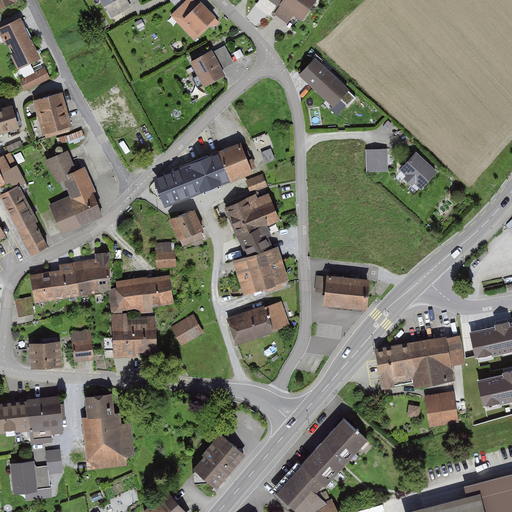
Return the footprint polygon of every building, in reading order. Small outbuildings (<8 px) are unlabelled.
[(14,0),(0,0),(0,10),(17,4),(14,0)] [(128,0),(98,0),(103,8),(106,7),(113,20),(133,9),(128,0)] [(194,0),(185,0),(169,16),(194,42),(210,26),(213,29),(220,22),(198,0),(196,2),(194,0)] [(283,0),(275,14),(288,23),(293,14),(301,20),(313,0),(283,0)] [(0,41),(4,39),(18,68),(37,58),(18,19),(0,27),(0,41)] [(224,46),(211,52),(221,70),(233,63),(224,46)] [(210,49),(187,60),(201,85),(223,74),(221,70),(211,52),(210,49)] [(315,59),(301,74),(334,105),(340,98),(348,106),(356,97),(315,59)] [(60,93),(30,102),(40,135),(70,126),(60,93)] [(0,133),(17,127),(7,100),(0,103),(0,133)] [(241,145),(157,178),(167,203),(251,170),(241,145)] [(387,148),(365,149),(366,173),(388,172),(387,148)] [(271,149),(263,152),(266,162),(275,159),(271,149)] [(60,234),(105,215),(84,165),(74,170),(66,151),(46,159),(55,181),(61,179),(69,197),(48,205),(60,234)] [(0,192),(20,182),(25,180),(11,152),(5,155),(4,153),(0,154),(0,192)] [(416,154),(400,172),(406,177),(403,180),(412,187),(414,185),(421,191),(437,173),(416,154)] [(266,185),(263,177),(249,182),(252,190),(266,185)] [(0,192),(31,254),(49,245),(37,221),(39,220),(20,182),(0,192)] [(227,206),(249,255),(270,245),(262,226),(280,218),(271,199),(262,203),(257,192),(227,206)] [(191,210),(169,218),(181,246),(202,238),(191,210)] [(174,241),(152,243),(154,268),(175,267),(174,241)] [(240,258),(250,289),(267,284),(269,289),(283,285),(272,248),(240,258)] [(62,271),(33,277),(37,301),(81,295),(110,288),(109,254),(97,255),(98,260),(75,263),(75,265),(61,266),(62,271)] [(365,279),(323,275),(321,304),(362,308),(365,279)] [(169,276),(114,280),(115,290),(110,290),(112,312),(132,311),(132,315),(151,313),(150,304),(171,303),(169,276)] [(19,315),(36,313),(34,296),(18,297),(19,315)] [(228,320),(236,346),(291,329),(283,303),(228,320)] [(111,314),(112,356),(154,355),(153,316),(128,317),(128,313),(111,314)] [(194,315),(172,328),(183,346),(204,333),(194,315)] [(496,327),(471,333),(477,356),(492,352),(493,355),(511,350),(511,323),(510,324),(509,321),(496,325),(496,327)] [(90,329),(70,331),(72,360),(92,359),(90,329)] [(452,379),(445,335),(375,347),(381,385),(412,380),(414,385),(452,379)] [(59,340),(28,342),(30,366),(60,364),(59,340)] [(504,375),(479,380),(485,404),(500,400),(501,403),(511,400),(511,370),(504,372),(504,375)] [(453,390),(426,395),(432,426),(459,421),(453,390)] [(109,392),(83,395),(86,415),(112,412),(109,392)] [(55,393),(0,400),(0,435),(60,426),(55,393)] [(410,413),(421,413),(421,404),(410,404),(410,413)] [(86,415),(79,416),(86,470),(125,465),(124,456),(133,455),(129,424),(120,425),(118,411),(112,412),(86,415)] [(341,416),(298,462),(293,458),(267,486),(294,511),(297,511),(315,493),(366,439),(341,416)] [(219,434),(191,468),(215,489),(244,455),(219,434)] [(34,462),(9,465),(13,498),(26,496),(26,501),(52,498),(49,476),(64,475),(61,450),(45,452),(46,467),(38,468),(34,462)] [(465,496),(401,511),(511,511),(511,473),(462,486),(465,496)] [(184,511),(167,490),(139,511),(184,511)] [(315,493),(297,511),(313,511),(329,505),(315,493)]
